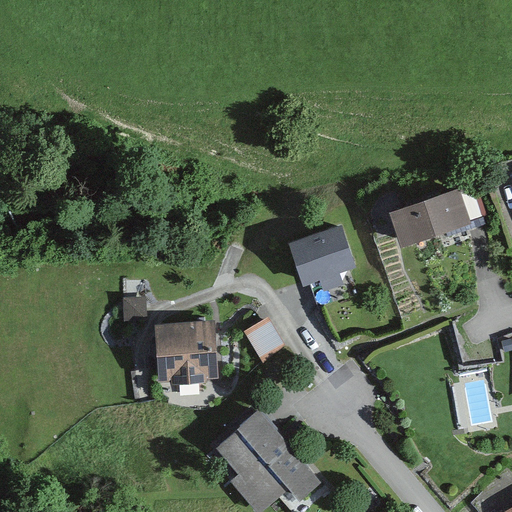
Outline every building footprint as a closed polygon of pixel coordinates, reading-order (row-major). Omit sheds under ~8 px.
[(473,192),(391,216),(401,251),(484,226),(473,192)] [(348,218),(277,238),(290,284),(312,278),(318,297),(347,288),(343,273),(362,268),(348,218)] [(146,299),(123,300),(124,322),(147,321),(146,299)] [(267,313),(240,327),(259,363),(286,349),(267,313)] [(214,323),(150,327),(154,386),(218,382),(214,323)] [(323,485),(261,411),(214,451),(238,479),(231,484),(255,511),(264,511),(289,492),(299,505),(323,485)]
